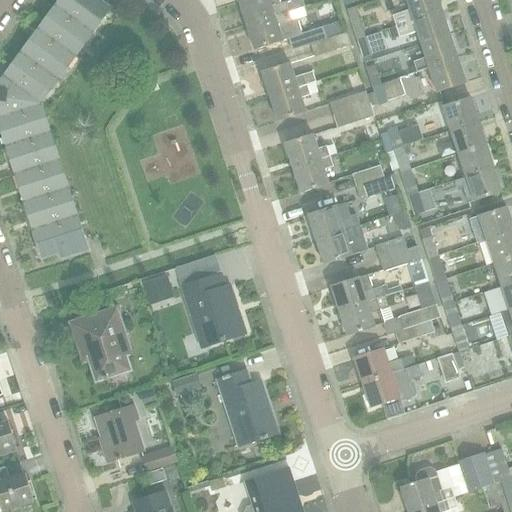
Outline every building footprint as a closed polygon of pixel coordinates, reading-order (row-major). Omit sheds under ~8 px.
[(68,0),(60,0),(0,83),(0,117),(36,107),(45,134),(54,162),(62,190),(71,218),(80,246),(59,253),(61,259),(88,250),(42,105),(9,81),(26,57),(43,34),(61,10),(68,0)] [(68,0),(61,10),(93,34),(111,10),(97,0),(68,0)] [(247,26),(289,12),(285,2),(271,7),(269,0),(242,0),(239,1),(247,26)] [(392,16),(395,27),(442,12),(438,0),(406,0),(410,10),(392,16)] [(347,10),(357,40),(365,37),(359,17),(356,7),(347,10)] [(43,34),(76,58),(93,34),(61,10),(43,34)] [(289,12),(247,26),(255,50),(288,39),(292,51),(311,44),(326,39),(348,32),(344,20),(301,34),(296,19),(292,21),(289,12)] [(417,32),(421,45),(450,35),(442,12),(395,27),(389,29),(392,38),(398,36),(399,38),(417,32)] [(348,32),(326,39),(311,44),(315,57),(352,45),(348,32)] [(26,57),(59,81),(76,58),(43,34),(26,57)] [(417,73),(429,69),(458,59),(450,35),(421,45),(426,59),(414,63),(417,73)] [(371,56),(365,37),(357,40),(363,58),(371,56)] [(9,81),(42,105),(59,81),(26,57),(9,81)] [(466,82),(458,59),(429,69),(437,92),(466,82)] [(270,96),(307,84),(316,82),(313,72),(295,78),(291,63),(263,72),(270,96)] [(372,88),(380,85),(374,65),(365,68),(372,88)] [(232,94),(254,90),(251,71),(228,75),(232,94)] [(373,93),(368,94),(371,104),(372,106),(377,104),(378,105),(386,103),(386,102),(405,96),(399,78),(381,85),(380,85),(372,88),(373,93)] [(307,84),(270,96),(278,120),(306,111),(302,97),(310,95),(307,84)] [(371,104),(368,94),(367,91),(329,103),(334,116),(371,104)] [(443,107),(451,131),(479,122),(471,98),(443,107)] [(372,106),(371,104),(334,116),(338,128),(375,116),(372,106)] [(36,107),(0,117),(0,129),(6,147),(45,134),(36,107)] [(372,118),(376,129),(391,123),(388,113),(372,118)] [(486,145),(479,122),(451,131),(459,154),(486,145)] [(388,132),(380,135),(386,152),(403,147),(424,140),(420,126),(414,128),(399,133),(397,127),(387,130),(388,132)] [(45,134),(6,147),(14,175),(54,162),(45,134)] [(285,143),(294,168),(330,157),(326,146),(318,149),(313,134),(285,143)] [(494,169),(486,145),(459,154),(466,178),(494,169)] [(409,166),(403,147),(386,152),(392,172),(400,169),(409,166)] [(330,157),(294,168),(302,193),(329,184),(325,169),(333,166),(330,157)] [(54,162),(14,175),(23,202),(62,190),(54,162)] [(356,187),(384,178),(380,166),(353,175),(356,187)] [(494,169),(466,178),(455,181),(458,191),(463,189),(468,203),(502,192),(494,169)] [(409,196),(418,193),(412,174),(402,177),(409,196)] [(394,175),(384,178),(388,191),(398,188),(398,187),(394,175)] [(384,178),(356,187),(361,200),(388,191),(384,178)] [(62,190),(23,202),(32,230),(71,218),(62,190)] [(425,212),(418,193),(409,196),(415,215),(425,212)] [(336,206),(309,215),(317,240),(360,226),(357,214),(350,216),(346,203),(336,206)] [(469,220),(477,243),(511,231),(511,224),(506,207),(479,216),(469,220)] [(406,211),(394,215),(399,229),(410,225),(406,211)] [(71,218),(32,230),(41,259),(59,253),(80,246),(71,218)] [(360,226),(317,240),(324,264),(368,250),(360,226)] [(511,256),(511,231),(477,243),(477,244),(487,240),(494,263),(511,256)] [(422,240),(428,259),(439,255),(433,236),(422,240)] [(403,237),(375,246),(379,259),(407,250),(403,237)] [(421,259),(418,247),(407,250),(379,259),(383,271),(406,264),(411,262),(421,259)] [(445,276),(439,255),(428,259),(435,280),(445,276)] [(511,256),(494,263),(502,286),(511,282),(511,256)] [(411,262),(406,264),(414,288),(429,283),(428,280),(422,261),(421,259),(411,262)] [(196,263),(177,269),(182,285),(201,279),(196,263)] [(167,275),(143,283),(149,302),(173,294),(167,275)] [(209,346),(245,335),(230,287),(225,289),(221,275),(183,287),(197,333),(204,331),(209,346)] [(332,287),(340,312),(384,297),(381,287),(373,289),(368,275),(332,287)] [(511,308),(511,282),(502,286),(509,309),(511,308)] [(429,283),(414,288),(421,310),(426,308),(436,305),(429,284),(429,283)] [(437,286),(443,305),(454,302),(448,283),(437,286)] [(483,313),(503,308),(496,284),(476,290),(483,313)] [(384,297),(340,312),(348,336),(384,324),(379,309),(387,306),(384,297)] [(461,323),(454,302),(443,305),(450,326),(461,323)] [(398,317),(402,330),(441,317),(437,304),(436,305),(426,308),(421,310),(398,317)] [(500,313),(508,336),(511,334),(511,308),(509,309),(510,310),(500,313)] [(126,356),(132,354),(117,309),(77,322),(81,334),(75,336),(80,352),(87,350),(97,382),(131,371),(126,356)] [(441,318),(441,317),(402,330),(395,332),(399,344),(435,332),(434,329),(439,328),(436,320),(441,318)] [(463,329),(452,332),(458,351),(459,351),(469,348),(463,329)] [(401,358),(389,363),(384,348),(354,358),(363,383),(404,369),(401,358)] [(451,354),(437,358),(445,382),(460,378),(459,375),(458,374),(466,371),(459,351),(458,351),(453,353),(451,354)] [(412,355),(401,358),(404,369),(415,366),(412,355)] [(408,379),(404,369),(363,383),(371,407),(400,398),(396,383),(408,379)] [(244,444),(275,434),(266,408),(270,407),(261,381),(250,385),(246,371),(218,381),(233,426),(238,425),(244,444)] [(196,374),(172,382),(177,397),(201,389),(196,374)] [(129,397),(119,401),(122,410),(132,407),(129,397)] [(133,422),(139,420),(134,407),(132,407),(122,410),(97,418),(106,444),(103,444),(109,463),(143,452),(133,422)] [(0,456),(16,451),(11,435),(12,434),(8,422),(0,424),(0,456)] [(173,447),(143,457),(148,472),(177,462),(173,447)] [(502,449),(485,454),(491,474),(509,468),(502,449)] [(468,493),(483,488),(495,485),(491,474),(485,454),(485,452),(458,462),(468,493)] [(419,482),(400,488),(408,511),(409,511),(455,497),(468,493),(459,465),(437,472),(437,471),(436,471),(436,470),(435,469),(434,469),(433,468),(432,468),(431,468),(430,468),(429,468),(422,471),(421,471),(420,471),(420,472),(419,472),(419,473),(418,473),(418,474),(418,475),(417,476),(417,477),(417,478),(417,479),(418,479),(419,482)] [(247,508),(245,511),(296,511),(291,496),(297,495),(288,468),(247,481),(255,505),(247,508)] [(511,479),(509,468),(491,474),(495,485),(497,492),(503,490),(504,492),(511,488),(511,479)] [(163,469),(150,473),(152,480),(165,476),(163,469)] [(0,506),(1,511),(4,511),(33,503),(28,487),(29,486),(25,474),(0,482),(0,506)] [(221,478),(209,482),(212,491),(224,487),(221,478)] [(502,508),(497,492),(495,485),(483,488),(490,511),(502,508)] [(171,511),(171,509),(170,509),(165,493),(142,501),(145,511),(171,511)] [(458,507),(455,497),(409,511),(442,511),(448,510),(458,507)]
